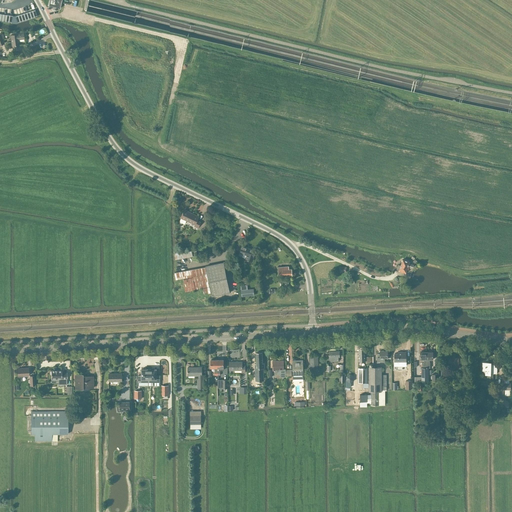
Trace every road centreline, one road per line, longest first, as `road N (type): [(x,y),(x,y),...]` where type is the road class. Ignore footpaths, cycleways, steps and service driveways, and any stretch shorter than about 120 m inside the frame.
road 1 (tertiary): [(61,49),(104,131),(129,160),(290,245),(308,281),(310,333)]
road 2 (tertiary): [(0,350),(310,333)]
road 3 (tertiary): [(310,333),(421,328),(511,341)]
